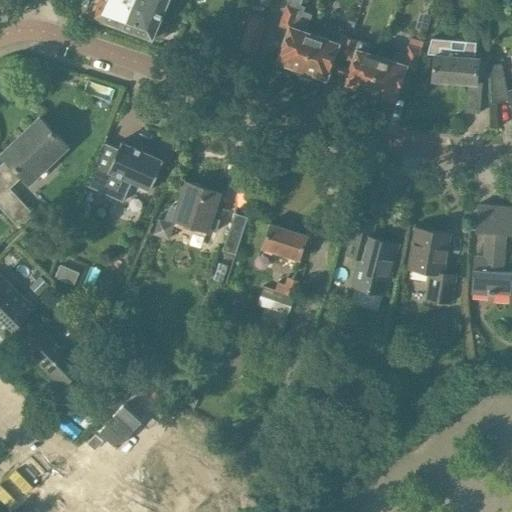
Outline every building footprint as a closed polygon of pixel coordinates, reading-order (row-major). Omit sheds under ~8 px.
[(142,0),(143,0),(142,0),(97,0),(92,15),(117,25),(127,1),(127,0),(142,0)] [(127,0),(127,1),(117,25),(152,38),(152,37),(159,40),(163,39),(169,24),(168,20),(160,17),(167,0),(142,0),(143,0),(142,0),(127,0)] [(291,71),(301,74),(315,33),(306,30),(312,14),(299,9),(301,0),(288,0),(288,4),(287,3),(279,25),(288,28),(279,52),(280,52),(279,55),(278,54),(277,60),(290,64),(289,68),(291,71)] [(267,20),(251,15),(240,47),(255,53),(267,20)] [(338,41),(315,33),(301,74),(310,77),(313,76),(314,73),(326,77),(334,53),(343,56),(350,37),(340,34),(338,41)] [(368,96),(381,55),(368,51),(371,44),(350,37),(343,56),(353,59),(346,83),(358,87),(357,91),(358,93),(368,96)] [(435,38),(432,80),(468,83),(466,111),(480,112),(482,81),(478,81),(479,57),(448,55),(449,39),(435,38)] [(395,59),(381,55),(368,96),(378,100),(380,98),(381,95),(395,99),(397,94),(396,94),(397,90),(398,91),(405,66),(415,69),(421,48),(409,44),(406,54),(397,51),(395,59)] [(511,77),(505,79),(501,63),(489,66),(492,102),(509,98),(511,108),(511,77)] [(0,205),(21,227),(36,213),(11,187),(24,175),(30,182),(69,144),(41,116),(3,154),(8,159),(0,167),(0,205)] [(121,140),(118,147),(104,141),(87,185),(123,201),(132,182),(150,190),(163,159),(121,140)] [(215,206),(220,191),(187,180),(179,204),(176,203),(175,204),(173,204),(171,206),(163,220),(159,218),(153,233),(169,239),(175,219),(207,230),(210,220),(219,223),(224,209),(215,206)] [(475,257),(472,292),(495,294),(496,292),(511,293),(511,269),(505,269),(508,233),(511,233),(511,206),(480,204),(477,231),(489,232),(487,258),(475,257)] [(222,249),(235,253),(248,216),(235,212),(222,249)] [(371,236),(375,219),(358,215),(351,242),(361,245),(350,286),(384,295),(397,243),(371,236)] [(269,223),(261,248),(299,260),(307,236),(269,223)] [(442,272),(450,232),(416,226),(408,268),(431,272),(426,297),(449,302),(454,275),(442,272)] [(57,286),(13,245),(4,255),(46,297),(57,286)] [(60,264),(54,278),(74,287),(80,272),(60,264)] [(0,271),(0,328),(8,336),(11,333),(65,386),(84,368),(30,314),(37,308),(0,271)] [(287,277),(283,293),(264,287),(258,306),(266,308),(261,326),(284,333),(299,281),(287,277)] [(72,438),(81,430),(64,414),(56,422),(72,438)] [(196,428),(176,447),(208,481),(230,460),(196,428)]
